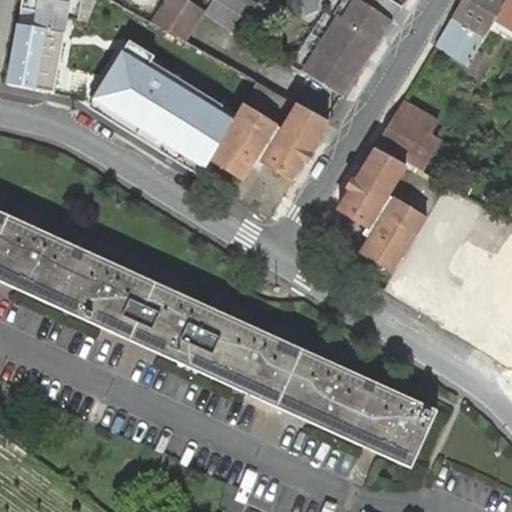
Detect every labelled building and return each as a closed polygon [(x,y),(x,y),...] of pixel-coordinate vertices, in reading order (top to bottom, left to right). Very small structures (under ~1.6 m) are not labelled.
[(12,0),(0,69),(0,83),(59,96),(74,0),(12,0)] [(190,0),(166,0),(152,23),(162,28),(185,41),(204,8),(190,0)] [(259,3),(254,0),(214,0),(204,18),(238,37),(259,3)] [(303,73),(344,96),(393,21),(360,0),(343,0),(334,14),(339,17),(303,73)] [(360,0),(393,21),(402,6),(391,0),(360,0)] [(465,0),(437,47),(467,66),(471,59),(489,28),(505,0),(465,0)] [(511,0),(505,0),(489,28),(497,32),(499,28),(500,23),(511,30),(511,0)] [(497,32),(511,41),(511,30),(500,23),(499,28),(497,32)] [(221,116),(113,49),(81,101),(189,167),(197,153),(241,180),(253,161),(292,185),(331,121),(285,93),(269,119),(233,97),(221,116)] [(471,59),(467,66),(472,69),(476,62),(471,59)] [(394,118),(377,149),(401,162),(419,172),(420,173),(437,142),(429,137),(437,122),(413,108),(409,106),(403,103),(394,118)] [(404,172),(371,152),(333,215),(365,235),(404,172)] [(500,218),(511,224),(511,223),(511,201),(510,201),(500,218)] [(425,223),(390,202),(356,258),(390,279),(425,223)] [(0,282),(411,469),(437,412),(0,213),(0,282)] [(511,315),(424,265),(402,304),(511,367),(511,315)]
